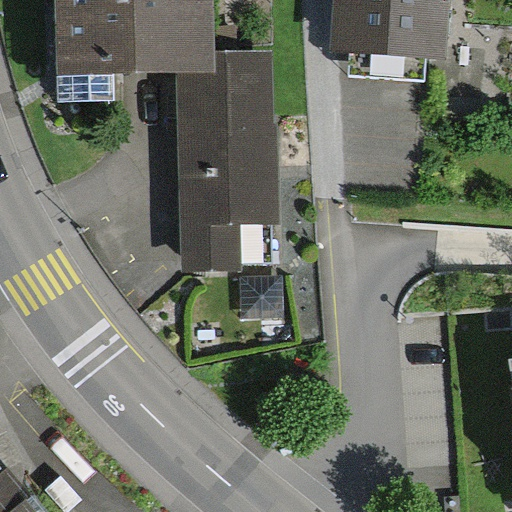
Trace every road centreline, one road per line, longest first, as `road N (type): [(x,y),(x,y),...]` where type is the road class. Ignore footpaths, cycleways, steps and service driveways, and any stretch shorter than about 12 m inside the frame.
road 1 (tertiary): [(63,321),(260,511)]
road 2 (tertiary): [(0,207),(63,321)]
